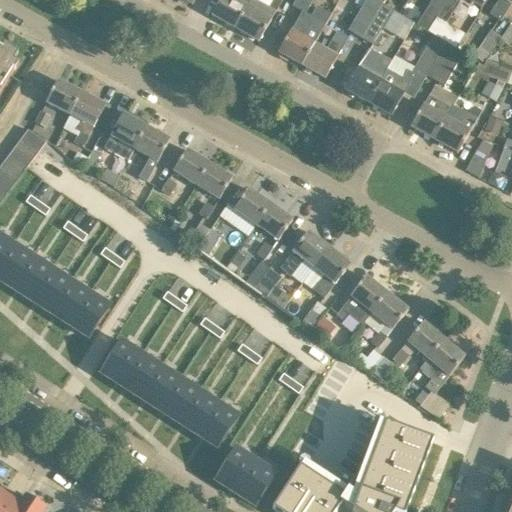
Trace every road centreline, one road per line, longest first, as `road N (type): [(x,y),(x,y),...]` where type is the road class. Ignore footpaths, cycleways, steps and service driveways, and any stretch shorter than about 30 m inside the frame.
road 1 (residential): [(346,198),(0,6)]
road 2 (residential): [(377,145),(126,0)]
road 3 (tertiary): [(188,511),(0,386)]
road 4 (residential): [(511,285),(346,198)]
road 5 (tertiary): [(0,418),(142,511)]
road 6 (unclassified): [(462,511),(511,375)]
